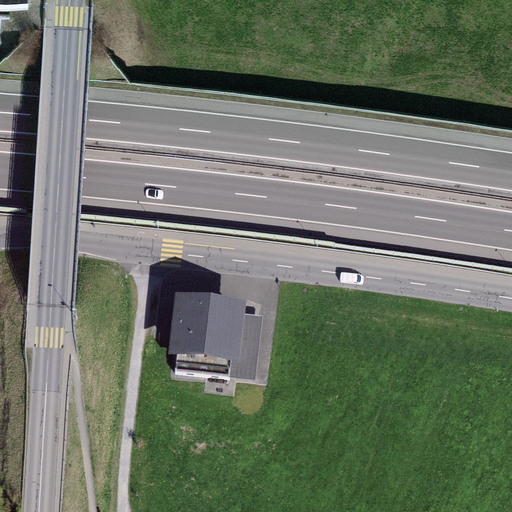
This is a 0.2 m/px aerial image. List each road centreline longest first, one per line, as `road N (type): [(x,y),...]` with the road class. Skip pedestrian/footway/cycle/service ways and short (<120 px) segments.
road 1 (tertiary): [(511,299),(23,235),(0,240)]
road 2 (motorway): [(0,171),(511,232)]
road 3 (motorway): [(511,171),(0,111)]
road 4 (tertiary): [(39,511),(69,0)]
road 5 (track): [(144,250),(122,511)]
